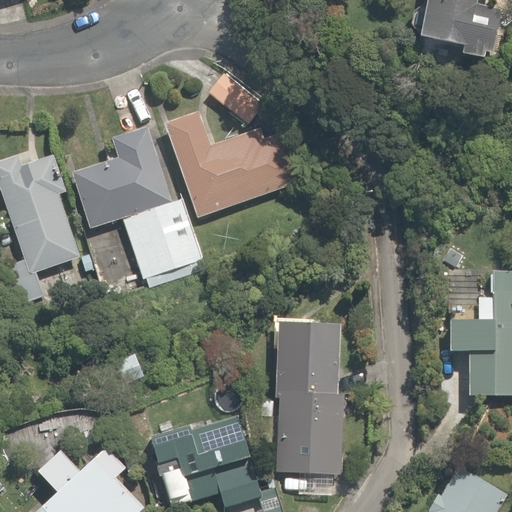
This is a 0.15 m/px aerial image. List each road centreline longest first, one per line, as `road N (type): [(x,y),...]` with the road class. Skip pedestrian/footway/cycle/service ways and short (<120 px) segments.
road 1 (residential): [(178,2),(378,163),(396,289),(402,433),(398,461),(369,511)]
road 2 (residential): [(0,41),(92,35),(178,2)]
